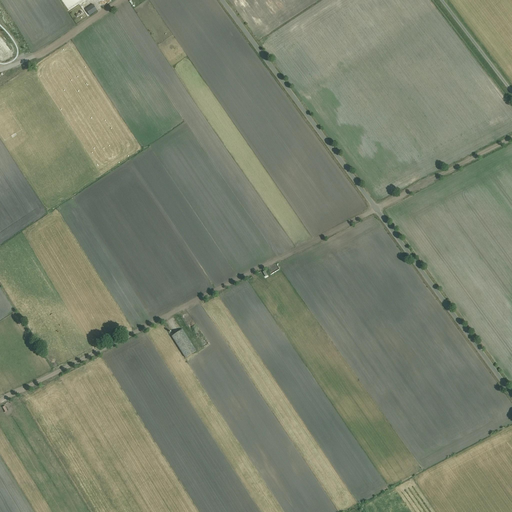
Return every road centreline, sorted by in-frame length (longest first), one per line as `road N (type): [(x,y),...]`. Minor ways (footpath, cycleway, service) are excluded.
road 1 (track): [(0,400),(511,138)]
road 2 (unclassified): [(511,395),(221,0)]
road 3 (track): [(0,69),(121,0)]
